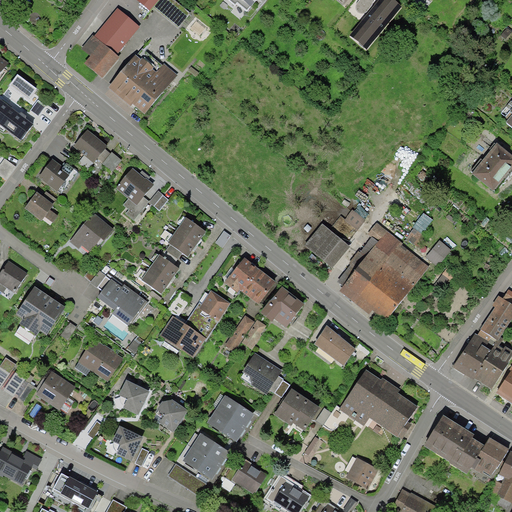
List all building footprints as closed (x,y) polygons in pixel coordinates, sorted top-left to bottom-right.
[(135,0),(149,12),(153,7),(159,0),(135,0)] [(190,12),(175,0),(159,0),(153,7),(177,27),(190,12)] [(228,0),(235,5),(237,3),(248,12),(256,3),(257,3),(259,0),(228,0)] [(140,28),(117,9),(94,36),(92,35),(81,48),(90,57),(84,64),(102,80),(120,58),(117,55),(140,28)] [(162,66),(142,49),(108,89),(131,107),(133,105),(145,116),(178,76),(164,64),(162,66)] [(0,75),(9,63),(0,56),(0,75)] [(14,90),(6,86),(0,100),(0,99),(0,129),(18,143),(33,124),(26,119),(21,115),(19,114),(12,109),(21,95),(14,90)] [(511,101),(502,113),(507,117),(503,122),(511,129),(511,101)] [(107,146),(87,131),(73,147),(93,164),(107,146)] [(511,170),(511,156),(497,145),(474,174),(495,191),(501,185),(511,171),(511,170)] [(101,163),(111,172),(122,160),(111,152),(101,163)] [(16,167),(5,159),(0,166),(0,176),(6,181),(16,167)] [(63,167),(52,160),(38,178),(57,194),(75,172),(65,165),(63,167)] [(139,173),(132,168),(115,189),(128,199),(123,205),(128,210),(126,214),(133,221),(149,203),(144,198),(153,185),(148,181),(150,178),(142,171),(139,173)] [(53,206),(36,193),(24,210),(41,222),(45,217),(53,224),(59,217),(50,210),(53,206)] [(169,199),(163,195),(154,207),(159,211),(169,199)] [(113,230),(93,214),(70,242),(77,249),(81,247),(90,253),(101,241),(103,243),(113,230)] [(207,234),(184,218),(166,243),(170,245),(181,254),(187,258),(207,234)] [(383,325),(386,321),(431,268),(390,234),(377,224),(367,236),(372,240),(338,282),(346,288),(343,292),(383,325)] [(321,226),(305,246),(332,269),(349,248),(321,226)] [(230,236),(224,232),(215,243),(222,248),(230,236)] [(181,254),(170,245),(161,257),(173,266),(181,254)] [(173,266),(161,257),(159,256),(141,281),(162,296),(180,271),(173,266)] [(276,284),(244,259),(225,284),(238,294),(240,292),(259,306),(276,284)] [(28,274),(8,261),(0,273),(0,291),(3,294),(7,288),(15,293),(28,274)] [(93,266),(84,276),(91,281),(99,271),(93,266)] [(101,292),(97,298),(114,310),(109,316),(129,331),(151,303),(123,282),(120,287),(99,271),(91,281),(89,283),(101,292)] [(306,306),(283,288),(261,315),(273,324),(276,320),(287,329),(306,306)] [(65,309),(32,289),(16,316),(23,321),(20,326),(37,336),(41,330),(49,335),(65,309)] [(511,293),(507,290),(501,300),(511,307),(511,293)] [(186,326),(172,318),(160,336),(194,359),(230,305),(211,292),(202,304),(200,304),(186,326)] [(190,298),(181,292),(169,310),(178,316),(190,298)] [(511,307),(501,300),(496,297),(490,307),(492,308),(478,331),(475,336),(493,347),(499,338),(511,320),(511,307)] [(255,323),(245,316),(225,346),(235,353),(241,342),(255,323)] [(255,323),(241,342),(252,350),(268,327),(257,320),(255,323)] [(76,327),(68,322),(60,335),(68,340),(76,327)] [(360,349),(329,326),(316,343),(346,366),(360,349)] [(475,336),(474,335),(450,368),(471,381),(493,347),(475,336)] [(502,341),(499,338),(493,347),(471,381),(491,393),(511,361),(511,351),(503,345),(501,348),(499,347),(502,341)] [(122,359),(93,340),(75,368),(86,376),(90,370),(107,382),(122,359)] [(241,377),(268,394),(283,371),(257,353),(241,377)] [(0,365),(0,388),(13,396),(24,379),(11,371),(16,365),(5,358),(0,365)] [(511,366),(509,370),(510,371),(495,394),(511,405),(511,404),(511,366)] [(341,409),(365,426),(371,417),(398,436),(420,406),(369,370),(341,409)] [(74,388),(51,372),(36,394),(59,410),(74,388)] [(130,400),(126,407),(140,414),(152,391),(128,379),(120,395),(130,400)] [(276,415),(293,425),(295,422),(309,430),(316,418),(324,405),(294,387),(285,401),(276,415)] [(225,395),(206,423),(237,443),(255,415),(225,395)] [(167,419),(163,426),(177,433),(190,410),(166,398),(157,414),(167,419)] [(474,434),(443,415),(424,446),(449,461),(448,463),(466,474),(470,467),(485,444),(472,437),(474,434)] [(102,426),(96,422),(87,435),(94,440),(102,426)] [(122,447),(118,454),(133,461),(145,438),(121,426),(112,442),(122,447)] [(199,433),(181,461),(212,481),(216,473),(230,453),(199,433)] [(490,437),(485,444),(470,467),(483,475),(484,472),(491,477),(509,450),(490,437)] [(37,467),(41,459),(26,451),(22,459),(2,448),(0,452),(0,475),(22,487),(34,465),(37,467)] [(148,452),(141,449),(135,464),(141,466),(148,452)] [(511,450),(499,474),(506,478),(503,485),(497,482),(491,492),(511,502),(511,450)] [(380,470),(358,458),(347,477),(368,490),(380,470)] [(268,475),(245,460),(232,480),(255,495),(268,475)] [(206,485),(175,466),(169,476),(199,495),(206,485)] [(95,492),(70,478),(62,492),(87,506),(95,492)] [(300,511),(311,497),(287,481),(274,501),(291,511),(300,511)] [(444,511),(445,511),(401,490),(390,511),(444,511)] [(124,511),(127,507),(114,500),(106,511),(124,511)]
